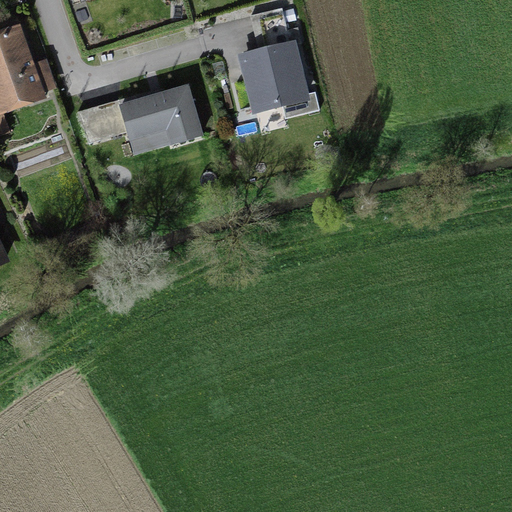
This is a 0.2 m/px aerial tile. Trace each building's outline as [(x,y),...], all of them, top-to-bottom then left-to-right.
[(304,95),(290,41),(301,38),(298,28),(288,30),(282,9),(251,16),(260,54),(243,58),(256,111),(305,99),(308,113),(319,110),(315,93),(304,95)] [(0,135),(7,133),(0,113),(0,108),(40,94),(17,31),(0,37),(0,135)] [(187,88),(120,108),(130,139),(168,129),(173,145),(201,137),(187,88)] [(78,112),(89,144),(100,141),(91,109),(78,112)] [(91,225),(59,240),(66,254),(98,239),(91,225)]
